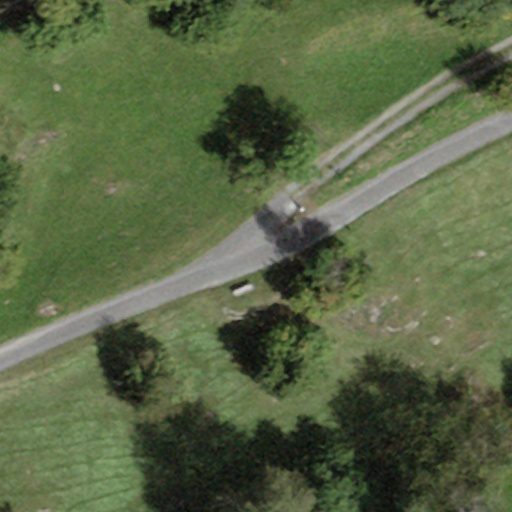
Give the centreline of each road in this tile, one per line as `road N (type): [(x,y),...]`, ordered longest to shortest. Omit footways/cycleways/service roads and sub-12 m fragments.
road 1 (track): [(235,255),(325,170),(415,105),(511,52)]
road 2 (track): [(235,255),(511,123)]
road 3 (unclassified): [(0,356),(235,255)]
